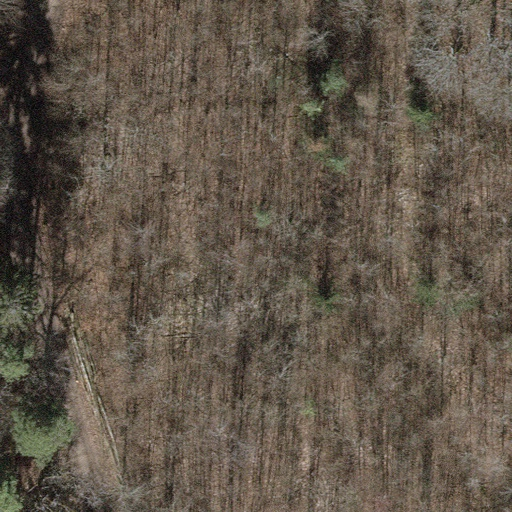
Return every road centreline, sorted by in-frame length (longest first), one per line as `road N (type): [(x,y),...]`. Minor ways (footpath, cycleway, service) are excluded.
road 1 (track): [(110,511),(44,288),(18,118),(55,0)]
road 2 (track): [(44,288),(0,160)]
